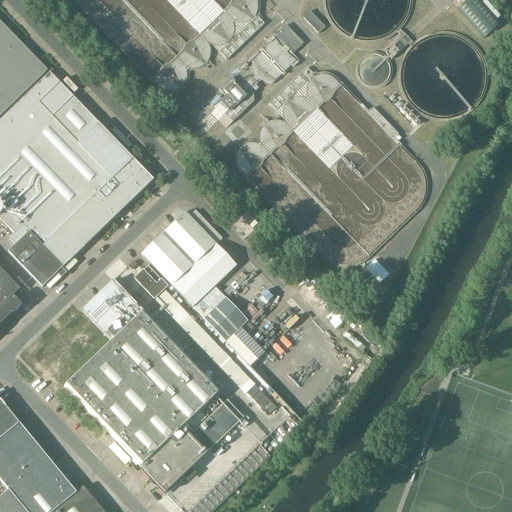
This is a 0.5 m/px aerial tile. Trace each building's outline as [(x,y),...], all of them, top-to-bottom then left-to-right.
[(479,0),(466,0),(457,9),(484,39),(500,24),(479,0)] [(486,0),(485,0),(482,3),(497,19),(501,16),(486,0)] [(325,28),(310,12),(303,19),(318,34),(325,28)] [(219,47),(213,46),(227,61),(265,25),(258,15),(254,20),(249,23),(243,24),(238,23),(232,21),(234,26),(234,32),(232,38),(229,42),(224,46),(219,47)] [(0,116),(47,71),(0,21),(0,116)] [(286,26),(276,35),(293,54),(303,44),(286,26)] [(384,52),(384,53),(384,54),(385,54),(385,55),(391,61),(411,42),(404,34),(385,51),(385,52),(384,52)] [(310,79),(316,75),(307,69),(269,106),(284,120),(283,115),(284,108),(288,103),(293,100),(299,98),(305,100),(310,103),(307,97),(306,92),(307,85),(310,79)] [(153,181),(50,73),(0,120),(0,202),(7,209),(0,215),(0,219),(14,234),(8,239),(15,246),(8,252),(42,288),(84,248),(153,181)] [(231,78),(219,91),(224,96),(225,97),(227,99),(219,106),(228,115),(220,122),(220,123),(226,129),(247,108),(250,106),(253,103),(253,94),(250,91),(246,94),(240,87),(231,78)] [(374,109),(369,113),(395,140),(399,135),(374,109)] [(221,239),(195,211),(189,217),(185,212),(141,254),(172,286),(221,239)] [(172,287),(204,320),(226,299),(215,287),(236,267),(216,245),(172,287)] [(374,260),(365,268),(380,284),(389,275),(374,260)] [(134,261),(128,267),(132,270),(137,265),(134,261)] [(134,279),(154,300),(168,287),(148,267),(143,271),(134,279)] [(0,325),(21,306),(12,297),(20,289),(0,268),(0,325)] [(64,388),(140,468),(165,493),(206,454),(206,453),(205,454),(181,429),(219,393),(212,385),(113,282),(82,312),(111,343),(64,388)] [(248,322),(226,299),(204,320),(226,343),(248,322)] [(248,322),(226,343),(249,368),(264,354),(247,335),(254,328),(248,322)] [(251,398),(259,391),(255,386),(247,394),(251,398)] [(252,399),(256,403),(264,396),(259,391),(252,399)] [(264,397),(256,404),(260,409),(268,401),(264,397)] [(0,511),(53,511),(76,493),(72,488),(5,406),(0,399),(0,480),(8,491),(0,497),(0,511)] [(217,444),(244,419),(227,401),(192,434),(214,457),(222,449),(217,444)] [(103,511),(83,487),(79,491),(76,493),(53,511),(103,511)]
